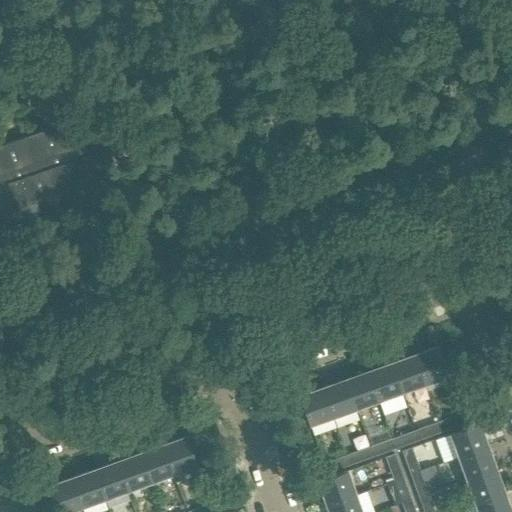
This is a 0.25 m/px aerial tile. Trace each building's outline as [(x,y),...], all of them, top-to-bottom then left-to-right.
[(104,150),(100,139),(105,137),(96,113),(0,146),(0,244),(17,239),(12,225),(22,221),(22,220),(40,214),(36,201),(117,173),(108,148),(104,150)] [(415,355),(425,384),(448,375),(438,346),(415,355)] [(402,392),(425,384),(415,355),(392,363),(402,392)] [(379,400),(402,392),(392,363),(369,371),(379,400)] [(346,379),(357,408),(379,400),(369,371),(346,379)] [(323,387),(333,416),(357,408),(346,379),(323,387)] [(310,425),(333,416),(323,387),(300,396),(310,425)] [(438,422),(442,432),(465,423),(462,413),(438,422)] [(415,430),(419,440),(442,432),(438,422),(415,430)] [(459,457),(488,446),(480,423),(451,434),(459,457)] [(396,448),(419,440),(415,430),(392,438),(396,448)] [(164,444),(175,473),(197,465),(187,436),(164,444)] [(370,446),(373,456),(396,448),(392,438),(370,446)] [(141,452),(151,481),(175,473),(164,444),(141,452)] [(350,465),(373,456),(370,446),(347,455),(350,465)] [(488,446),(459,457),(467,479),(496,469),(488,446)] [(411,475),(420,471),(412,447),(402,451),(411,475)] [(128,490),(151,481),(141,452),(118,461),(128,490)] [(394,481),(403,478),(395,454),(385,457),(394,481)] [(327,473),(350,465),(347,455),(323,463),(327,473)] [(96,469),(106,498),(128,490),(118,461),(96,469)] [(72,477),(82,506),(106,498),(96,469),(72,477)] [(476,502),(504,491),(496,469),(467,479),(476,502)] [(327,506),(356,496),(347,471),(318,481),(327,506)] [(420,471),(411,475),(419,498),(429,494),(420,471)] [(57,511),(66,511),(82,506),(72,477),(48,486),(57,511)] [(403,478),(394,481),(402,504),(412,500),(403,478)] [(511,511),(504,491),(476,502),(479,511),(511,511)] [(424,511),(434,511),(429,494),(419,498),(424,511)] [(361,511),(356,496),(327,506),(328,511),(361,511)] [(405,511),(415,511),(412,500),(402,504),(405,511)]
